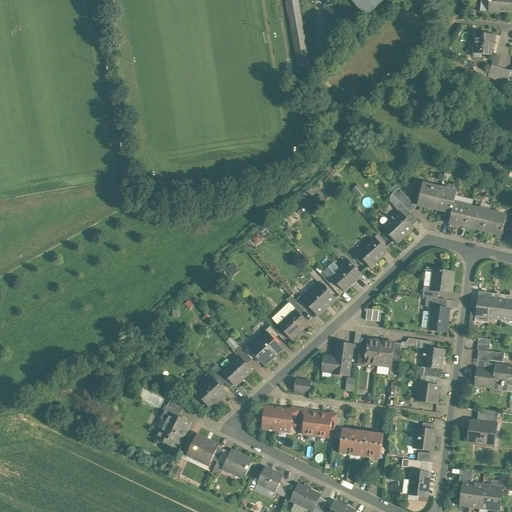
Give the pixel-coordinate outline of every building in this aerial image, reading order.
[(286,0),(298,68),(310,66),(298,0),(286,0)] [(352,0),(366,15),(366,16),(384,0),(352,0)] [(511,0),(481,0),(480,12),(500,13),(500,9),(511,10),(511,0)] [(495,35),(476,33),(474,53),(475,53),(474,57),(481,58),(482,54),(491,55),(492,44),(494,44),(495,35)] [(498,64),(500,54),(493,53),(492,63),(498,64)] [(498,67),(492,65),(489,77),(494,79),(498,67)] [(511,71),(498,67),(494,79),(506,86),(511,71)] [(358,183),(352,188),(357,195),(364,191),(358,183)] [(441,189),(424,185),(419,205),(436,209),(441,191),(441,189)] [(416,207),(399,188),(393,193),(399,200),(410,212),(416,207)] [(447,192),(441,191),(436,209),(452,213),(454,205),(454,203),(455,203),(456,196),(457,192),(448,189),(447,192)] [(455,203),(462,205),(472,207),(473,200),(456,196),(455,203)] [(410,212),(399,200),(393,205),(400,212),(413,226),(418,221),(410,212)] [(462,207),(454,205),(452,213),(450,223),(467,227),(472,207),(462,205),(462,207)] [(489,211),(472,207),(467,227),(485,231),(489,211)] [(507,215),(489,211),(485,231),(502,235),(504,228),(506,217),(507,215)] [(400,212),(383,228),(398,243),(414,227),(413,226),(400,212)] [(374,237),(358,253),(371,267),(383,256),(375,248),(380,243),(374,237)] [(388,251),(380,243),(375,248),(383,256),(388,251)] [(346,259),(340,265),(342,267),(332,277),(334,280),(344,290),(345,291),(362,275),(346,259)] [(454,272),(433,269),(431,287),(431,290),(439,291),(452,293),(454,272)] [(334,280),(332,277),(325,270),(321,275),(330,284),(334,280)] [(344,290),(334,280),(330,284),(339,294),(344,290)] [(303,298),(310,306),(319,316),(336,300),(320,283),(303,298)] [(431,287),(424,286),(423,296),(427,297),(438,298),(439,291),(431,290),(431,287)] [(492,293),(479,291),(476,312),(476,316),(476,321),(488,323),(489,318),(492,293)] [(505,295),(492,293),(489,318),(502,320),(505,295)] [(511,295),(505,295),(502,320),(511,320),(511,295)] [(296,300),(291,296),(287,300),(289,303),(295,309),(300,314),(305,310),(296,300)] [(303,298),(301,296),(296,300),(305,310),(310,306),(303,298)] [(438,298),(427,297),(425,307),(432,307),(444,309),(446,299),(438,298)] [(289,303),(273,319),(293,340),(309,324),(300,314),(295,309),(289,303)] [(444,309),(432,307),(430,329),(447,331),(449,309),(444,309)] [(365,320),(382,320),(383,309),(366,308),(365,320)] [(279,335),(271,326),(266,331),(267,332),(274,339),(279,335)] [(250,348),(257,355),(265,365),(283,349),(274,339),(267,332),(250,348)] [(368,339),(361,338),(358,362),(365,363),(368,339)] [(381,341),(368,339),(365,363),(378,365),(381,341)] [(416,347),(425,348),(426,347),(431,348),(432,342),(417,340),(416,346),(416,347)] [(394,343),(381,341),(378,365),(391,367),(392,361),(394,343)] [(354,344),(336,342),(334,356),(324,355),(322,372),(332,373),(332,374),(350,377),(354,344)] [(402,344),(394,343),(392,361),(399,362),(402,344)] [(244,351),(239,346),(234,351),(239,357),(239,356),(247,364),(252,360),(244,351)] [(249,346),(244,351),(252,360),(257,355),(250,348),(249,346)] [(431,348),(426,347),(425,348),(425,354),(424,354),(423,355),(424,356),(423,367),(425,367),(439,369),(442,369),(444,349),(431,348)] [(489,351),(479,350),(477,368),(495,370),(496,364),(496,361),(490,360),(491,351),(489,351)] [(505,353),(491,351),(490,360),(496,361),(504,362),(505,353)] [(223,371),(223,372),(226,375),(234,384),(236,386),(252,370),(247,364),(239,356),(239,357),(223,371)] [(495,370),(477,368),(474,386),(494,389),(494,383),(502,384),(501,390),(503,390),(504,390),(511,391),(511,385),(511,384),(511,366),(496,364),(495,370)] [(421,375),(423,376),(425,367),(423,367),(418,366),(416,375),(421,375)] [(439,369),(425,367),(423,376),(427,376),(438,378),(439,369)] [(220,368),(216,373),(222,379),(226,375),(223,372),(223,371),(220,368)] [(222,379),(216,373),(211,377),(220,387),(225,383),(222,379)] [(234,384),(226,375),(222,379),(225,383),(230,388),(234,384)] [(438,378),(427,376),(426,384),(437,386),(438,378)] [(356,379),(347,377),(346,391),(354,392),(356,379)] [(225,395),(210,378),(197,389),(213,407),(225,395)] [(311,381),(296,379),(295,392),(310,394),(311,381)] [(420,383),(419,383),(416,400),(437,403),(439,386),(437,386),(426,384),(420,383)] [(165,411),(171,400),(143,386),(137,397),(165,411)] [(185,406),(171,400),(165,411),(172,414),(173,413),(179,417),(185,406)] [(267,405),(261,404),(259,406),(257,420),(264,421),(266,407),(267,407),(267,405)] [(267,407),(266,407),(264,421),(263,428),(276,430),(279,408),(267,407)] [(291,410),(279,408),(276,430),(290,431),(291,426),(293,410),(291,410)] [(300,409),(292,408),(291,410),(293,410),(291,426),(298,427),(300,409)] [(308,410),(300,409),(298,427),(304,427),(306,412),(307,412),(308,410)] [(498,413),(479,410),(478,421),(497,424),(498,413)] [(179,417),(173,413),(172,414),(165,411),(157,427),(161,429),(156,439),(171,446),(173,441),(179,444),(190,422),(179,417)] [(307,412),(306,412),(304,427),(303,433),(316,435),(319,414),(307,412)] [(338,414),(330,413),(330,415),(332,415),(330,431),(335,432),(338,414)] [(330,415),(319,414),(316,435),(329,437),(330,431),(332,415),(330,415)] [(338,417),(335,434),(342,435),(343,429),(345,418),(338,417)] [(478,421),(471,420),(468,442),(494,446),(497,424),(478,421)] [(423,429),(416,428),(415,438),(418,438),(416,448),(433,450),(436,431),(423,429)] [(353,430),(343,429),(342,435),(342,439),(341,439),(340,453),(350,454),(353,430)] [(363,431),(353,430),(350,454),(360,456),(363,431)] [(373,433),(363,431),(360,456),(370,457),(373,433)] [(384,434),(373,433),(370,457),(381,458),(384,434)] [(196,437),(191,434),(185,446),(190,449),(196,437)] [(209,442),(197,436),(196,437),(190,449),(188,453),(199,458),(198,460),(209,465),(212,459),(218,447),(219,445),(210,440),(209,442)] [(218,447),(212,459),(217,462),(224,449),(218,447)] [(217,462),(223,464),(225,465),(231,453),(224,449),(217,462)] [(252,461),(232,451),(231,453),(225,465),(223,464),(221,467),(244,478),(252,461)] [(419,452),(417,461),(423,461),(430,462),(431,454),(419,452)] [(407,467),(422,468),(423,461),(417,461),(408,459),(407,467)] [(430,462),(423,461),(422,468),(421,472),(430,473),(432,462),(430,462)] [(221,467),(223,464),(217,462),(213,470),(219,473),(221,467)] [(284,476),(265,467),(257,483),(276,492),(284,476)] [(473,470),(461,468),(459,482),(463,483),(463,482),(471,483),(473,470)] [(421,472),(412,471),(409,494),(427,496),(430,473),(421,472)] [(503,480),(502,487),(503,487),(502,494),(508,495),(510,481),(503,480)] [(284,481),(278,494),(285,497),(291,484),(284,481)] [(471,483),(463,482),(463,483),(460,506),(480,508),(483,484),(471,483)] [(313,511),(322,494),(299,483),(290,501),(311,511),(313,511)] [(502,487),(483,484),(480,508),(500,511),(502,494),(503,487),(502,487)] [(322,498),(315,511),(321,511),(325,505),(327,501),(322,498)] [(355,511),(356,511),(335,501),(332,508),(329,511),(355,511)]
